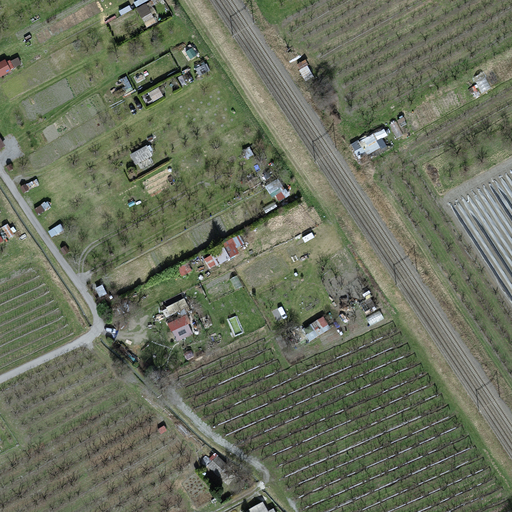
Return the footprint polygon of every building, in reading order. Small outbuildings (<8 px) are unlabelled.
[(150,12),(146,4),(138,8),(142,16),(150,12)] [(12,67),(10,61),(6,63),(5,60),(0,62),(0,75),(10,70),(9,68),(12,67)] [(311,76),(308,60),(300,62),(303,77),(311,76)] [(358,158),(390,145),(383,129),(352,142),(358,158)] [(151,155),(146,146),(131,154),(136,163),(151,155)] [(14,234),(8,224),(4,227),(9,237),(14,234)] [(63,230),(60,225),(49,231),(52,236),(63,230)] [(224,240),(230,257),(243,252),(236,235),(224,240)] [(213,268),(231,255),(223,246),(206,259),(213,268)] [(189,323),(187,317),(171,323),(178,339),(191,333),(187,323),(189,323)] [(329,328),(323,318),(305,329),(311,339),(329,328)] [(227,466),(217,457),(209,466),(219,475),(227,466)] [(266,511),(262,503),(250,510),(251,511),(274,511),(273,509),(267,511),(266,511)]
